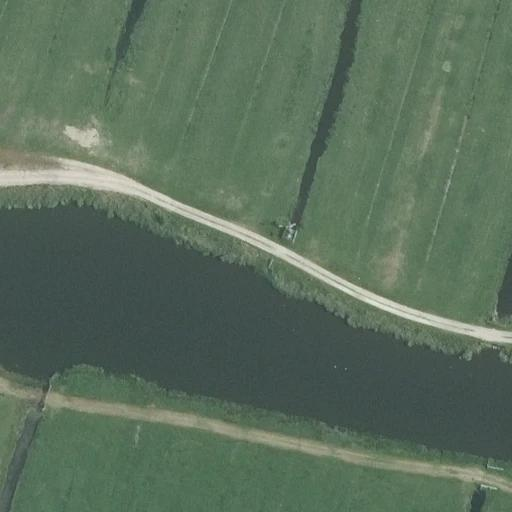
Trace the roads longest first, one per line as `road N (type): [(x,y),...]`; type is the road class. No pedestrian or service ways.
road 1 (track): [(511,340),(409,314),(80,165),(0,153)]
road 2 (track): [(14,392),(511,487)]
